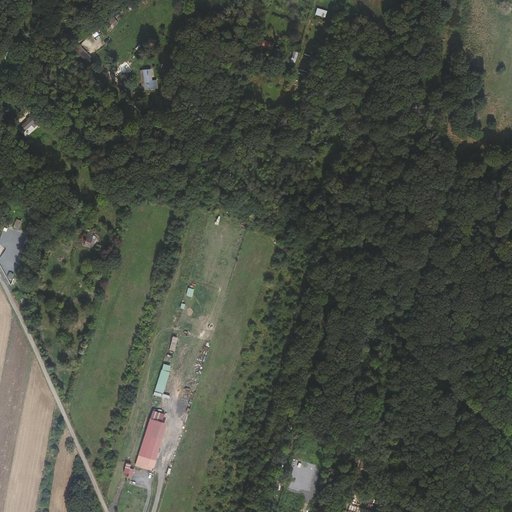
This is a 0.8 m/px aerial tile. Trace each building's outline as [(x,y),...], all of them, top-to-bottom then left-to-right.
[(326,17),(328,10),(318,8),(316,14),(326,17)] [(115,24),(113,20),(103,27),(105,30),(115,24)] [(279,25),(270,22),(268,29),(277,31),(279,25)] [(117,27),(115,24),(105,30),(108,34),(117,27)] [(438,31),(437,38),(448,39),(449,33),(438,31)] [(263,39),(261,46),(271,50),(274,43),(263,39)] [(90,53),(80,42),(73,50),(84,60),(90,53)] [(295,64),(298,52),(294,50),(290,63),(295,64)] [(151,98),(154,87),(143,83),(140,95),(151,98)] [(353,91),(345,89),(342,96),(351,99),(353,91)] [(32,118),(23,128),(30,136),(40,126),(32,118)] [(120,202),(114,197),(108,204),(113,209),(120,202)] [(76,219),(79,211),(70,208),(68,217),(76,219)] [(95,233),(88,232),(86,243),(93,244),(95,233)] [(173,338),(169,349),(175,351),(179,340),(173,338)] [(167,379),(159,377),(155,392),(163,394),(167,379)] [(149,419),(138,455),(155,460),(166,424),(149,419)] [(138,455),(135,466),(143,469),(144,464),(153,467),(155,460),(138,455)] [(370,467),(361,464),(351,496),(361,499),(370,467)] [(386,488),(380,487),(375,503),(381,505),(386,488)]
